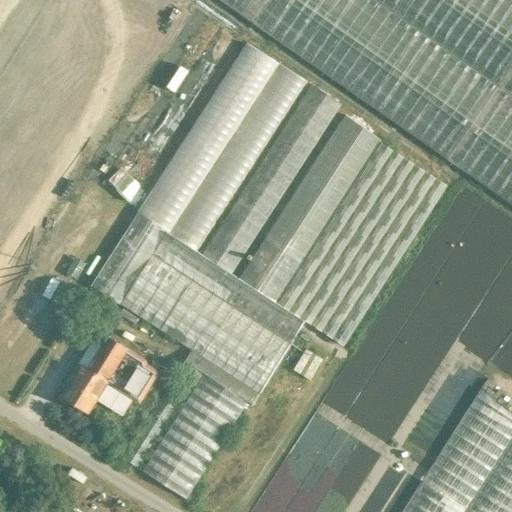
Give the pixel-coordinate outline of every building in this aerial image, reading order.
[(220,0),(252,22),(266,0),(220,0)] [(511,0),(266,0),(252,22),(251,23),(511,205),(511,0)] [(170,86),(181,69),(165,58),(154,75),(170,86)] [(312,85),(202,254),(232,274),(342,104),(312,85)] [(345,115),(239,278),(305,321),(344,346),(447,186),(381,144),(383,142),(345,115)] [(202,254),(138,213),(91,286),(192,351),(185,361),(248,402),(253,405),(305,321),(239,278),(232,274),(202,254)] [(129,350),(109,337),(103,346),(89,369),(109,382),(129,350)] [(94,341),(80,363),(84,366),(89,369),(103,346),(94,341)] [(303,346),(289,368),(308,380),(322,358),(303,346)] [(146,360),(129,350),(109,382),(108,383),(134,399),(140,403),(159,372),(147,365),(146,360)] [(185,361),(123,459),(138,468),(191,383),(196,387),(204,373),(185,361)] [(89,369),(84,366),(63,398),(89,414),(99,398),(108,383),(109,382),(89,369)] [(196,387),(143,471),(187,499),(248,402),(204,373),(196,387)] [(134,399),(108,383),(99,398),(121,413),(126,412),(134,399)] [(511,511),(511,413),(481,389),(421,483),(467,511),(511,511)] [(467,511),(421,483),(402,511),(467,511)]
